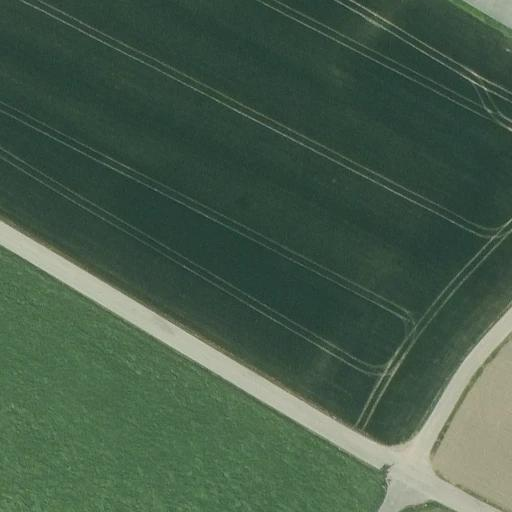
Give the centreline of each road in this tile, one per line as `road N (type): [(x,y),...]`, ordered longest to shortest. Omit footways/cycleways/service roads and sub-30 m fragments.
road 1 (unclassified): [(475,511),(0,232)]
road 2 (track): [(388,511),(465,376),(511,319)]
